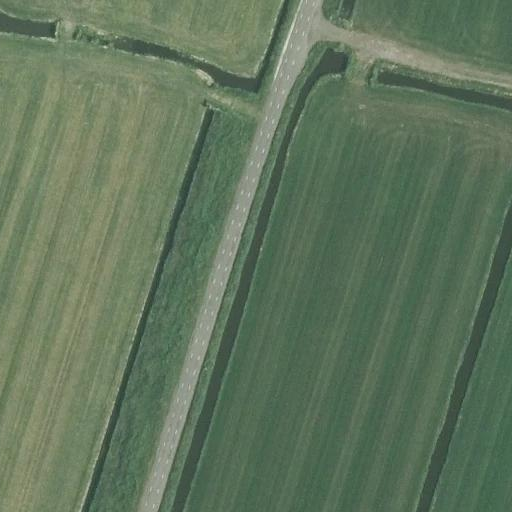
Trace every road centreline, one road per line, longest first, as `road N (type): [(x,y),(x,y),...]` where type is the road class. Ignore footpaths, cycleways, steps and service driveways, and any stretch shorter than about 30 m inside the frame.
road 1 (unclassified): [(148,511),(310,0)]
road 2 (track): [(511,90),(302,24)]
road 3 (track): [(143,71),(271,117)]
